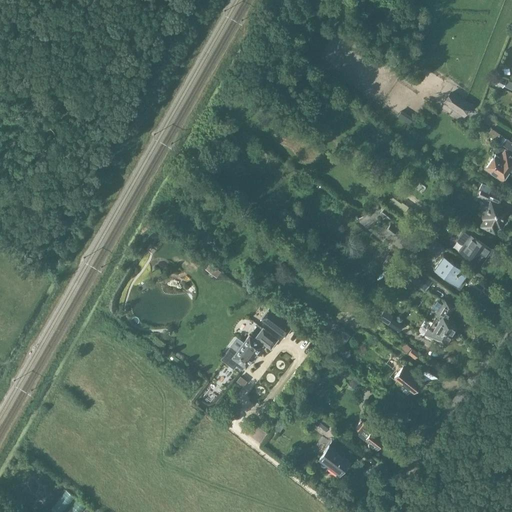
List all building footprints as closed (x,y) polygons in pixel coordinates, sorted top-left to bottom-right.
[(495,76),(492,82),(502,87),(503,86),(511,90),(511,83),(506,80),(495,76)] [(451,90),(443,102),(443,103),(463,117),(471,104),(451,90)] [(325,98),(318,107),(322,110),(324,107),(328,110),(335,101),(331,98),(329,100),(325,98)] [(511,173),(511,172),(511,143),(506,139),(503,138),(504,137),(496,132),(494,136),(497,138),(497,136),(504,141),(502,145),(508,148),(506,151),(505,150),(500,158),(495,155),(486,169),(501,179),(500,180),(503,182),(505,179),(504,178),(509,171),(511,173)] [(508,210),(497,204),(500,199),(489,193),(492,187),(483,183),(480,189),(481,190),(479,195),(491,201),(483,219),(479,226),(495,234),(498,226),(500,227),(508,210)] [(408,208),(402,216),(412,223),(418,214),(409,207),(408,208)] [(390,225),(386,230),(393,235),(397,230),(390,225)] [(463,232),(456,241),(463,245),(459,251),(480,266),(492,250),(471,235),(469,237),(463,232)] [(427,247),(437,254),(441,248),(431,241),(427,247)] [(398,260),(389,254),(381,268),(390,273),(398,260)] [(468,272),(455,263),(443,255),(433,268),(458,286),(468,272)] [(216,277),(221,272),(209,263),(205,268),(216,277)] [(421,271),(413,280),(425,290),(433,280),(421,271)] [(351,316),(353,314),(357,308),(347,301),(343,307),(341,309),(351,316)] [(438,312),(432,322),(435,325),(451,334),(452,335),(458,325),(453,322),(454,321),(448,317),(454,307),(444,301),(442,305),(437,302),(433,308),(438,312)] [(260,318),(284,336),(292,326),(268,308),(260,318)] [(383,311),(377,319),(399,332),(403,326),(391,319),(393,317),(383,311)] [(432,322),(424,334),(440,344),(441,342),(446,344),(452,335),(451,334),(435,325),(432,322)] [(232,357),(246,368),(264,344),(271,349),(278,339),(263,328),(254,339),(249,335),(232,357)] [(326,346),(346,361),(350,354),(347,351),(342,346),(349,336),(339,328),(326,346)] [(419,354),(412,349),(408,355),(414,360),(419,354)] [(403,385),(413,393),(421,383),(413,377),(415,373),(404,364),(390,381),(400,389),(403,385)] [(364,383),(356,376),(352,380),(349,384),(358,391),(361,387),(364,383)] [(329,424),(312,411),(307,417),(324,430),(329,424)] [(360,420),(354,427),(360,432),(358,435),(368,442),(368,443),(370,445),(371,444),(376,448),(377,448),(379,448),(381,445),(381,443),(383,439),(376,434),(377,433),(366,425),(360,420)] [(329,444),(318,458),(321,460),(320,460),(320,461),(320,462),(320,463),(321,464),(321,465),(322,465),(322,466),(323,466),(324,466),(325,466),(326,466),(327,465),(339,474),(349,461),(344,456),(339,452),(341,449),(342,448),(332,440),(329,444)]
